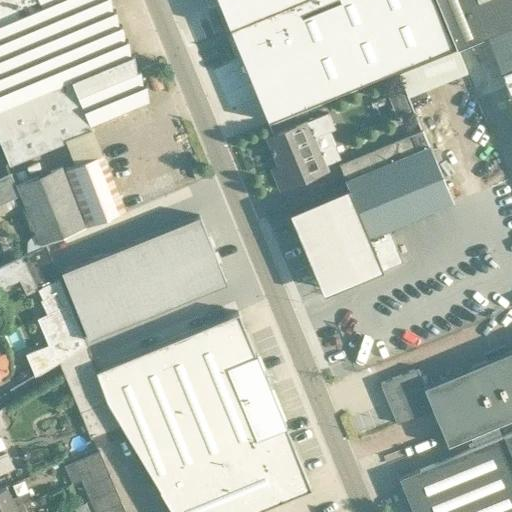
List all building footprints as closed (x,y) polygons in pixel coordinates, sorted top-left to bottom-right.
[(0,0),(0,141),(9,164),(93,130),(91,125),(148,101),(146,84),(142,85),(140,69),(136,70),(134,54),(130,55),(128,39),(124,41),(122,24),(118,26),(116,9),(112,11),(110,0),(0,0)] [(433,0),(296,0),(229,27),(242,59),(290,39),(305,77),(258,96),(268,121),(452,46),(433,0)] [(511,0),(437,0),(456,45),(511,22),(511,0)] [(511,65),(502,70),(511,95),(511,65)] [(286,129),(268,137),(279,166),(273,169),(281,188),(327,169),(325,164),(338,159),(330,141),(327,132),(335,128),(328,112),(286,129)] [(416,151),(345,180),(369,237),(452,202),(422,130),(410,134),(416,151)] [(410,134),(407,135),(338,164),(345,180),(416,151),(410,134)] [(103,152),(65,167),(87,223),(125,208),(103,152)] [(61,166),(17,183),(41,243),(85,225),(61,166)] [(9,172),(0,177),(0,204),(5,202),(14,197),(21,194),(9,172)] [(5,202),(0,204),(0,214),(18,205),(14,197),(5,202)] [(198,213),(60,269),(88,338),(226,281),(198,213)] [(42,245),(23,253),(39,288),(57,279),(42,245)] [(27,354),(35,371),(36,375),(59,361),(57,356),(83,338),(61,288),(40,299),(48,314),(39,318),(50,344),(27,354)] [(285,426),(286,426),(256,353),(255,353),(238,310),(95,369),(106,399),(172,511),(252,511),(311,488),(285,426)] [(57,356),(59,361),(90,437),(120,425),(106,400),(85,344),(83,338),(57,356)] [(416,368),(380,383),(397,423),(433,408),(448,443),(466,436),(511,416),(511,348),(423,385),(416,368)] [(0,427),(6,425),(0,410),(0,472),(13,467),(6,452),(0,455),(0,427)] [(511,511),(511,430),(399,477),(412,511),(511,511)] [(20,453),(20,457),(23,460),(27,461),(31,458),(31,453),(28,450),(26,450),(24,450),(20,453)] [(99,450),(73,461),(64,465),(71,482),(81,478),(79,474),(105,463),(99,450)] [(79,474),(81,478),(84,487),(110,476),(105,463),(79,474)] [(84,487),(90,500),(116,489),(110,476),(84,487)] [(0,487),(0,511),(23,503),(22,502),(32,499),(29,491),(12,498),(6,485),(0,487)] [(116,489),(90,500),(94,511),(97,511),(121,502),(116,489)] [(125,511),(121,502),(97,511),(125,511)] [(23,503),(0,511),(26,511),(23,503)]
